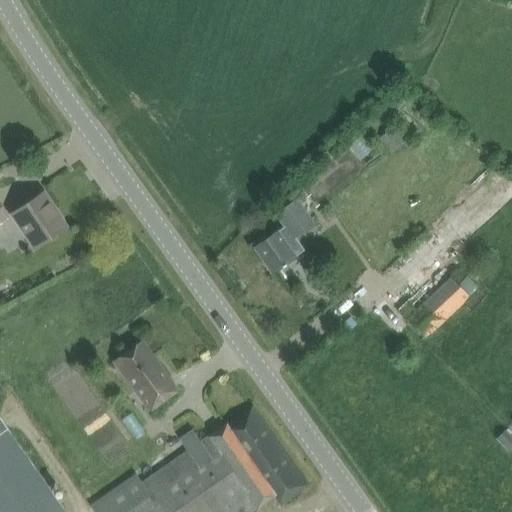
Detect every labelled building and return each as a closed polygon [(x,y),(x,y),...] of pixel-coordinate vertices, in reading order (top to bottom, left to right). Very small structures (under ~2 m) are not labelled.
[(351,136),(340,144),(350,156),(360,148),(351,136)] [(43,192),(27,203),(12,213),(35,248),(66,226),(43,192)] [(285,263),(304,249),(295,236),(314,223),(296,198),(277,212),(286,225),(272,234),(256,246),(274,271),(282,265),(283,266),(286,264),(285,263)] [(0,221),(8,216),(0,203),(0,221)] [(449,274),(405,317),(424,337),(469,295),(458,283),(449,274)] [(151,409),(161,401),(178,389),(142,340),(115,360),(151,409)] [(248,511),(257,506),(258,506),(275,494),(281,503),(308,484),(253,406),(236,417),(202,441),(193,428),(179,438),(188,451),(142,483),(135,472),(90,504),(95,511),(248,511)] [(62,511),(18,445),(0,417),(0,511),(62,511)] [(511,435),(506,429),(501,433),(497,437),(508,450),(511,445),(511,435)]
